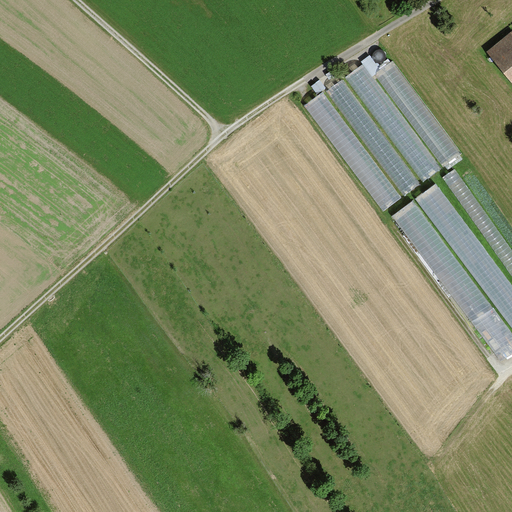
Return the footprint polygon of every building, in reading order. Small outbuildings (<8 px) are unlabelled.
[(511,34),(494,50),(511,72),(511,34)] [(391,61),(374,74),(444,166),(461,153),(391,61)] [(363,65),(345,78),(424,182),(441,169),(363,65)] [(340,79),(322,92),(401,196),(419,183),(340,79)] [(320,93),(302,106),(381,211),(399,198),(320,93)] [(455,171),(438,184),(511,283),(511,228),(468,170),(459,176),(455,171)] [(511,354),(511,341),(413,203),(386,221),(492,369),(511,354)]
